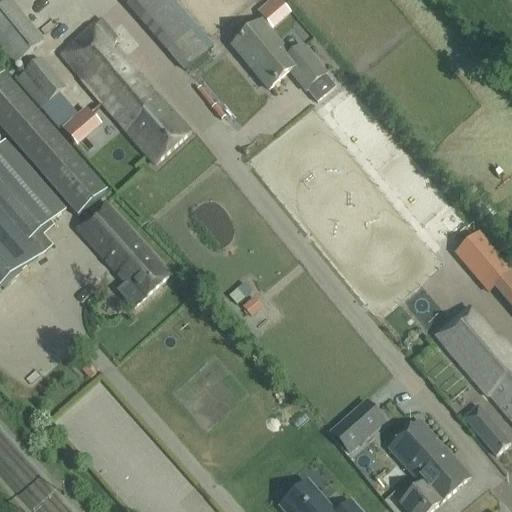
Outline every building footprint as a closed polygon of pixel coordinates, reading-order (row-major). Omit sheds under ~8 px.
[(163,0),(136,0),(131,5),(190,72),(211,54),(163,0)] [(292,18),(276,1),(260,15),(275,33),(292,18)] [(0,8),(0,52),(13,68),(42,43),(8,2),(0,8)] [(100,21),(60,56),(155,166),(192,135),(165,104),(160,106),(153,98),(155,93),(127,59),(121,61),(113,51),(117,40),(100,21)] [(290,58),(262,24),(233,48),(269,91),(290,73),(306,93),(317,106),(336,89),(332,85),(325,77),(326,76),(303,48),(290,58)] [(15,82),(40,111),(63,92),(39,63),(15,82)] [(8,83),(0,89),(0,129),(81,223),(109,199),(8,83)] [(6,143),(0,148),(0,293),(44,255),(31,240),(65,211),(6,143)] [(127,234),(102,208),(76,232),(126,286),(119,293),(134,310),(170,277),(129,232),(127,234)] [(479,238),(458,256),(489,293),(495,288),(511,275),(479,238)] [(511,276),(511,275),(495,288),(511,308),(511,276)] [(244,287),(230,299),(238,308),(252,295),(244,287)] [(244,310),(252,320),(261,312),(253,302),(244,310)] [(497,342),(489,333),(468,309),(434,337),(456,361),(488,399),(489,399),(511,425),(511,351),(501,339),(497,342)] [(359,428),(376,414),(368,405),(332,437),(348,455),(367,437),(359,428)] [(497,459),(511,446),(479,407),(463,420),(497,459)] [(419,424),(390,450),(440,507),(470,481),(443,451),(441,453),(433,444),(435,442),(419,424)] [(341,511),(331,511),(307,485),(280,509),(283,511),(357,511),(350,504),(341,511)] [(400,506),(405,511),(432,511),(439,506),(421,487),(400,506)]
